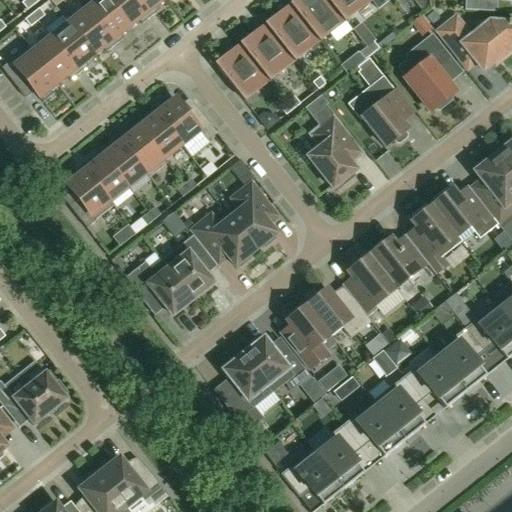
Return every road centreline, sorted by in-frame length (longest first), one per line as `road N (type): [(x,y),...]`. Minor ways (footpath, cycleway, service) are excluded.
road 1 (residential): [(0,503),(109,417),(0,277)]
road 2 (residential): [(327,241),(179,52)]
road 3 (residential): [(0,122),(33,165),(179,52)]
road 4 (residential): [(511,99),(327,241)]
road 5 (residential): [(327,241),(182,359)]
